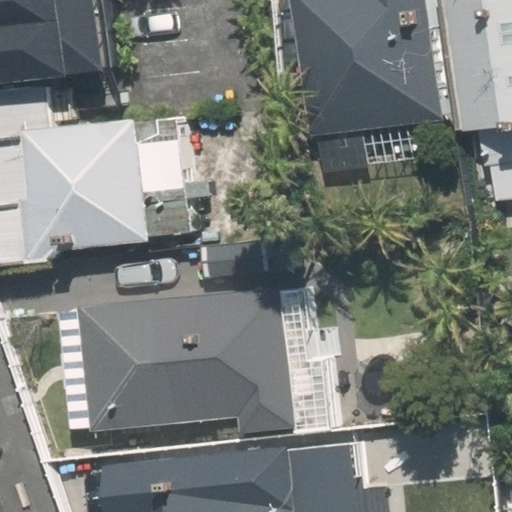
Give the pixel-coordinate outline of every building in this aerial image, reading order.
[(0,0),(0,74),(38,71),(80,67),(144,62),(136,0),(0,0)] [(466,106),(457,0),(317,0),(330,160),(444,151),(440,107),(466,106)] [(511,0),(473,0),(478,124),(511,122),(511,0)] [(38,71),(0,74),(0,255),(57,243),(47,119),(86,116),(80,67),(38,71)] [(47,119),(57,243),(175,233),(164,109),(86,116),(47,119)] [(321,420),(313,272),(108,283),(110,319),(77,321),(83,414),(248,405),(249,424),(321,420)] [(134,511),(379,511),(372,439),(315,444),(314,435),(129,453),(134,511)]
